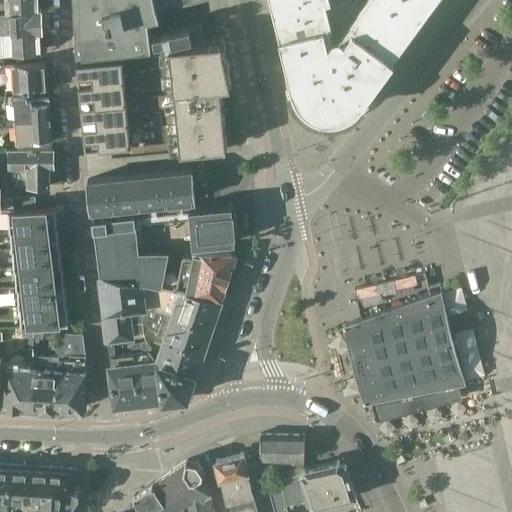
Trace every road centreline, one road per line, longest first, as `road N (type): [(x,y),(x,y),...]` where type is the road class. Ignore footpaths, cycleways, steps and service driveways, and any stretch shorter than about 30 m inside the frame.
road 1 (residential): [(103,437),(61,0)]
road 2 (tertiary): [(286,205),(318,190),(472,0)]
road 3 (tertiary): [(286,205),(282,152),(245,0)]
road 4 (secondary): [(398,511),(354,433),(284,400)]
